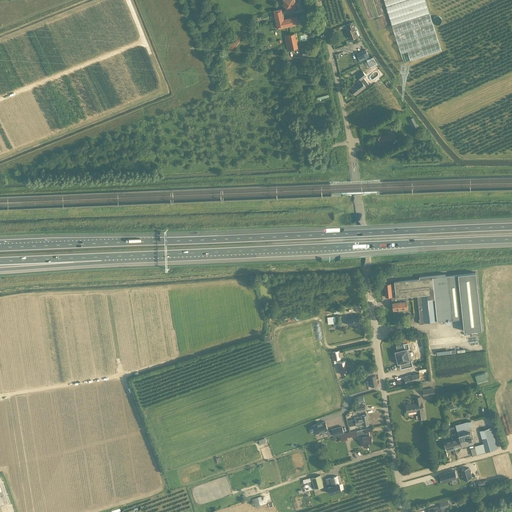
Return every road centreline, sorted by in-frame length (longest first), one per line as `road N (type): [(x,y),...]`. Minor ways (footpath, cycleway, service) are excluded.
road 1 (motorway): [(511,227),(0,247)]
road 2 (motorway): [(102,256),(511,239)]
road 3 (residential): [(402,511),(370,294)]
road 4 (unclassified): [(353,165),(318,0)]
